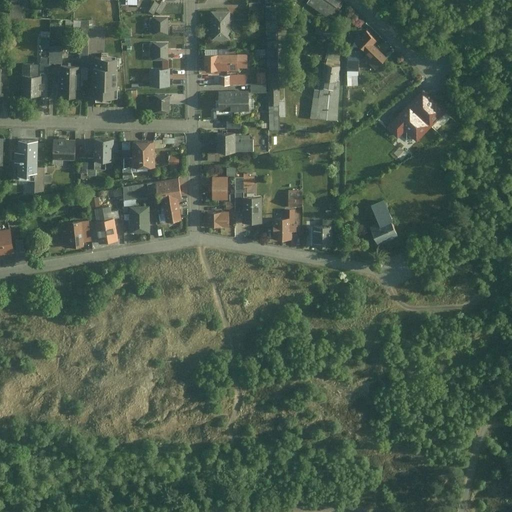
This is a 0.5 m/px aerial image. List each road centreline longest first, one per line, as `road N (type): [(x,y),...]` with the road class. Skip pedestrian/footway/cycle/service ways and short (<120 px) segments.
road 1 (residential): [(193,239),(390,276)]
road 2 (residential): [(0,273),(193,239)]
road 3 (residential): [(192,127),(0,121)]
road 4 (residential): [(192,127),(190,0)]
